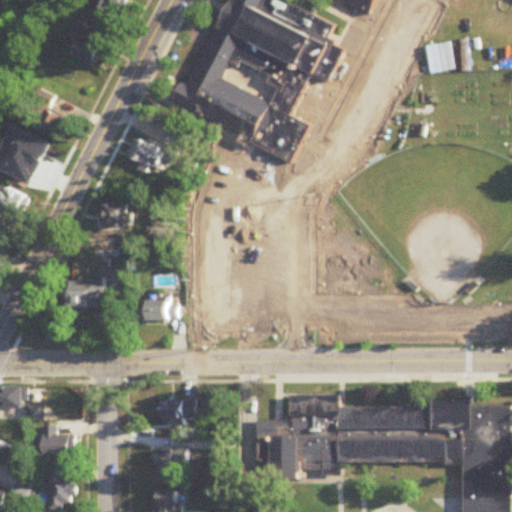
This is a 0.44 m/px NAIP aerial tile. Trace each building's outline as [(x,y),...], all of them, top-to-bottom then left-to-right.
[(104,0),(101,9),(122,19),(130,0),(104,0)] [(173,105),(228,0),(381,0),(294,165),(173,105)] [(109,52),(89,41),(79,60),(100,70),(109,52)] [(60,136),(70,121),(62,116),(52,131),(60,136)] [(170,173),(176,154),(137,142),(131,161),(170,173)] [(14,161),(41,176),(51,160),(23,144),(14,161)] [(27,213),(32,196),(11,190),(6,207),(27,213)] [(134,229),(134,207),(109,207),(109,229),(134,229)] [(20,232),(0,215),(0,237),(9,245),(20,232)] [(106,311),(106,290),(123,291),(123,274),(109,274),(109,281),(71,280),(71,311),(106,311)] [(182,324),(182,303),(141,303),(141,324),(182,324)] [(29,409),(29,388),(1,388),(1,409),(29,409)] [(511,511),(511,407),(451,405),(445,407),(346,408),(342,396),(295,397),(296,420),(293,421),(262,421),(262,452),(271,478),(344,478),(344,465),(467,464),(467,511),(511,511)] [(199,401),(165,401),(165,421),(199,421),(199,401)] [(78,458),(78,436),(59,436),(59,426),(46,426),(46,458),(78,458)] [(17,450),(0,440),(0,461),(8,466),(17,450)] [(157,449),(157,471),(190,471),(190,449),(157,449)] [(52,470),(52,507),(75,507),(75,479),(64,479),(64,470),(52,470)] [(9,490),(0,484),(0,505),(1,506),(9,490)] [(178,511),(179,497),(157,497),(157,511),(178,511)]
